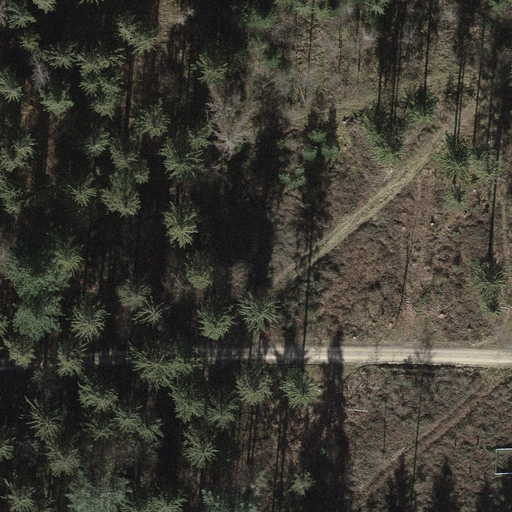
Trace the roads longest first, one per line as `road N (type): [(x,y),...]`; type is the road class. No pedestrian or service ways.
road 1 (track): [(511,59),(235,351)]
road 2 (track): [(511,380),(235,351)]
road 3 (track): [(235,351),(0,369)]
